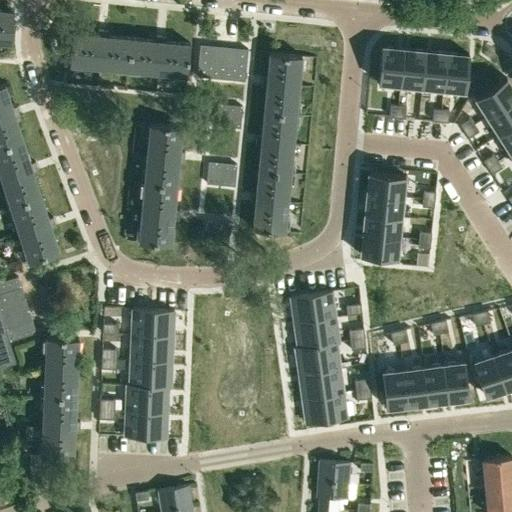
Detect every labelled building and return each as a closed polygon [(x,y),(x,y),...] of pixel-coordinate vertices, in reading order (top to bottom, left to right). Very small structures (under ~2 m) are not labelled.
[(0,8),(0,40),(11,42),(14,10),(8,9),(0,8)] [(128,69),(131,37),(107,34),(107,29),(102,29),(98,29),(97,33),(72,31),(69,63),(128,69)] [(131,37),(128,69),(187,75),(190,42),(165,40),(166,35),(160,35),(156,34),(155,39),(131,37)] [(221,78),(224,46),(200,43),(197,75),(221,78)] [(381,44),(377,81),(400,83),(403,47),(381,44)] [(224,46),(221,78),(245,80),(248,48),(224,46)] [(403,47),(400,83),(421,85),(425,49),(403,47)] [(425,49),(421,85),(443,87),(446,51),(425,49)] [(264,110),(296,113),(302,55),(270,51),(267,76),(262,76),(261,85),(266,86),(264,110)] [(446,51),(443,87),(465,89),(469,53),(446,51)] [(511,85),(505,76),(475,95),(487,114),(511,98),(511,85)] [(0,145),(23,138),(15,115),(20,114),(17,104),(12,106),(5,82),(0,83),(0,145)] [(511,98),(487,114),(499,132),(511,123),(511,98)] [(242,105),(214,102),(212,123),(240,126),(242,105)] [(390,103),(389,115),(397,116),(398,104),(390,103)] [(398,104),(397,116),(404,116),(406,104),(398,104)] [(433,107),(432,119),(440,120),(441,108),(433,107)] [(441,108),(440,120),(447,121),(449,109),(441,108)] [(290,171),(296,113),(264,110),(261,134),(257,134),(256,139),(256,143),(260,144),(258,168),(290,171)] [(470,116),(460,123),(464,129),(474,123),(470,116)] [(144,180),(176,184),(179,160),(183,160),(184,155),(184,150),(180,150),(182,125),(150,122),(144,180)] [(474,123),(464,129),(468,136),(478,129),(474,123)] [(511,123),(499,132),(510,151),(511,149),(511,123)] [(0,171),(10,204),(41,194),(33,171),(38,169),(35,160),(30,161),(23,138),(0,145),(0,171)] [(493,152),(483,159),(487,166),(497,159),(493,152)] [(497,159),(487,166),(491,172),(501,166),(497,159)] [(208,160),(206,181),(234,184),(236,163),(208,160)] [(284,230),(290,171),(258,168),(256,192),(251,191),(250,197),(250,202),(255,202),(252,227),(284,230)] [(368,170),(366,191),(403,195),(405,174),(368,170)] [(174,208),(176,184),(144,180),(138,239),(170,242),(173,218),(178,218),(178,214),(179,208),(174,208)] [(423,189),(422,197),(434,198),(435,190),(423,189)] [(366,191),(364,212),(401,215),(403,195),(366,191)] [(41,194),(10,204),(28,260),(38,257),(59,250),(51,226),(56,225),(53,216),(48,217),(41,194)] [(422,197),(422,205),(434,206),(434,198),(422,197)] [(364,212),(362,232),(399,236),(401,215),(364,212)] [(202,218),(201,229),(230,232),(231,221),(202,218)] [(419,230),(418,238),(430,239),(431,231),(419,230)] [(362,232),(360,253),(396,257),(399,236),(362,232)] [(418,238),(418,245),(430,247),(430,239),(418,238)] [(18,275),(0,281),(0,301),(24,294),(18,275)] [(331,289),(290,294),(294,320),(335,315),(331,289)] [(24,294),(0,301),(0,311),(3,321),(30,312),(24,294)] [(360,301),(345,303),(346,313),(362,311),(360,301)] [(132,306),(131,333),(172,334),(173,308),(132,306)] [(487,309),(480,310),(482,322),(490,320),(487,309)] [(480,310),(472,312),(475,324),(482,322),(480,310)] [(30,312),(3,321),(9,339),(36,330),(30,312)] [(335,315),(294,320),(297,344),(295,345),(295,346),(338,340),(335,315)] [(445,318),(438,320),(440,332),(448,330),(445,318)] [(438,320),(430,321),(433,333),(440,332),(438,320)] [(103,321),(102,332),(118,332),(118,322),(103,321)] [(363,326),(348,328),(349,338),(364,336),(363,326)] [(405,327),(397,329),(400,340),(408,339),(405,327)] [(5,329),(0,330),(0,366),(15,361),(5,329)] [(397,329),(390,330),(392,342),(400,340),(397,329)] [(131,333),(130,358),(171,360),(172,334),(131,333)] [(44,394),(76,395),(77,371),(82,371),(82,361),(77,361),(78,336),(63,336),(46,335),(44,394)] [(364,336),(349,338),(350,348),(366,346),(364,336)] [(338,340),(295,346),(298,371),(339,365),(336,341),(338,341),(338,340)] [(101,346),(101,357),(117,357),(117,347),(101,346)] [(511,346),(493,352),(505,387),(511,384),(511,346)] [(493,352),(473,359),(485,394),(505,387),(493,352)] [(101,357),(101,367),(116,367),(117,357),(101,357)] [(126,382),(126,383),(170,385),(171,360),(130,358),(129,382),(126,382)] [(464,359),(443,362),(447,398),(468,395),(464,359)] [(443,362),(423,364),(427,400),(447,398),(443,362)] [(423,364),(402,366),(407,403),(427,400),(423,364)] [(339,365),(298,371),(302,396),(343,390),(339,365)] [(402,366),(381,369),(385,405),(407,403),(402,366)] [(369,376),(354,378),(355,388),(370,386),(369,376)] [(126,383),(125,408),(167,410),(168,386),(170,386),(170,385),(126,383)] [(370,386),(355,388),(356,398),(371,396),(370,386)] [(343,390),(302,396),(306,422),(346,416),(343,390)] [(75,419),(76,395),(44,394),(41,452),(74,454),(75,430),(80,430),(80,419),(75,419)] [(99,397),(99,407),(114,408),(115,398),(99,397)] [(99,407),(99,417),(114,418),(114,408),(99,407)] [(125,408),(124,434),(166,436),(167,410),(125,408)] [(40,481),(41,452),(30,452),(29,480),(40,481)] [(486,485),(511,482),(511,454),(483,457),(486,485)] [(317,476),(349,478),(350,460),(319,458),(317,476)] [(372,470),(373,461),(360,460),(359,469),(372,470)] [(0,490),(16,485),(11,470),(0,473),(0,490)] [(347,497),(349,478),(317,476),(316,494),(319,494),(318,506),(338,508),(339,496),(347,497)] [(511,482),(486,485),(488,511),(503,511),(511,511),(511,482)] [(160,506),(192,501),(189,483),(157,488),(160,506)] [(134,491),(136,499),(148,497),(147,489),(135,491),(134,491)] [(193,511),(192,501),(160,506),(161,511),(193,511)] [(369,510),(370,503),(370,502),(357,501),(357,509),(369,510)]
